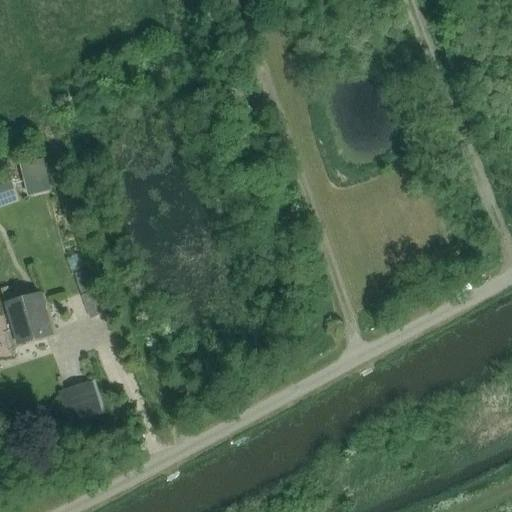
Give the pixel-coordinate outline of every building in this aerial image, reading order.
[(27,194),(51,190),(45,158),(21,162),(27,194)] [(9,175),(0,177),(0,194),(14,189),(9,175)] [(70,299),(78,322),(104,314),(97,291),(70,299)] [(16,346),(53,335),(41,292),(3,303),(16,346)] [(95,417),(85,385),(66,391),(76,422),(95,417)]
